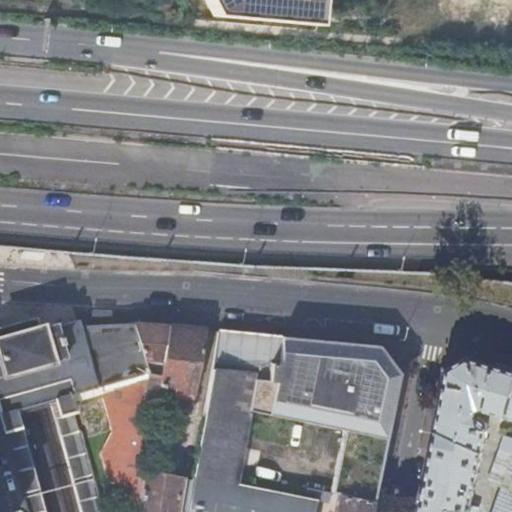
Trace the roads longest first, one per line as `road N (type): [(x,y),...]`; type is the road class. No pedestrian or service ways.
road 1 (trunk): [(511,144),(0,102)]
road 2 (secondary): [(440,310),(0,282)]
road 3 (motorway): [(511,106),(158,54)]
road 4 (motorway): [(511,87),(158,54)]
road 5 (trunk): [(0,209),(308,230)]
road 6 (residential): [(440,310),(396,511)]
road 7 (trunk): [(308,230),(511,262)]
road 8 (trunk): [(308,230),(511,229)]
road 9 (motorway): [(158,54),(0,40)]
